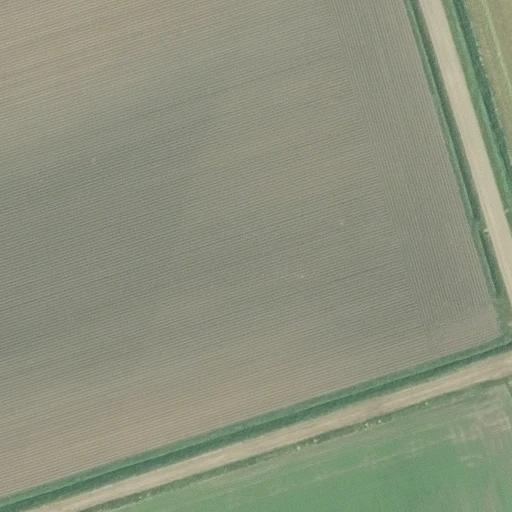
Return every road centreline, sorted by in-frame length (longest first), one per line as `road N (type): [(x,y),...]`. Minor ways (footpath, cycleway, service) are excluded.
road 1 (track): [(511,367),(52,511)]
road 2 (track): [(430,0),(511,266)]
